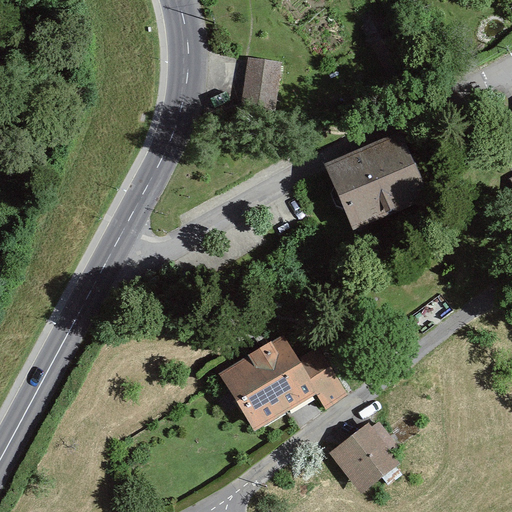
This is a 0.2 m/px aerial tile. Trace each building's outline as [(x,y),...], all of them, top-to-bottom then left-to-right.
[(409,66),(374,6),(353,19),(388,78),(409,66)] [(282,62),(249,57),(242,111),(274,116),(282,62)] [(403,136),(325,167),(352,232),(429,201),(403,136)] [(215,379),(248,432),(310,395),(318,408),(341,394),(314,351),(295,362),(281,339),(215,379)] [(399,475),(367,433),(330,461),(361,503),(399,475)]
